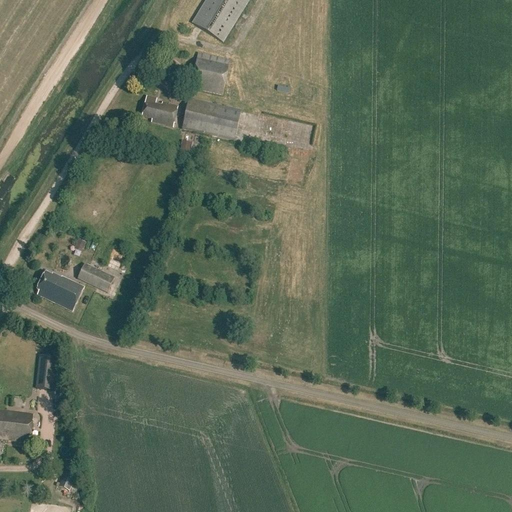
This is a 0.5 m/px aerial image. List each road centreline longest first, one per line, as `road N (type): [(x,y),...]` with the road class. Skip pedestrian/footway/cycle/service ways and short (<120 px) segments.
road 1 (unclassified): [(511,438),(164,357),(0,301)]
road 2 (track): [(0,284),(131,63),(158,37),(169,7)]
road 3 (track): [(101,0),(0,160)]
